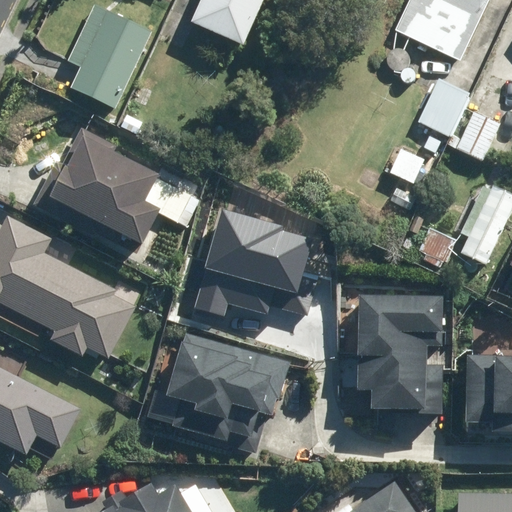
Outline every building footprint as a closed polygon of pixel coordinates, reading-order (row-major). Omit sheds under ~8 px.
[(257,0),(196,0),(188,19),(238,41),(257,0)] [(406,0),(393,29),(459,60),(486,0),(406,0)] [(113,109),(150,34),(93,6),(67,61),(80,67),(70,88),(113,109)] [(60,28),(45,22),(37,40),(52,47),(60,28)] [(437,77),(417,120),(448,134),(468,92),(437,77)] [(146,99),(151,89),(137,84),(133,92),(146,99)] [(481,161),(500,123),(474,110),(456,149),(481,161)] [(31,203),(94,235),(96,232),(116,242),(121,232),(138,241),(156,205),(141,198),(154,171),(112,150),(115,145),(79,126),(60,162),(54,159),(31,203)] [(440,141),(428,135),(422,147),(434,153),(440,141)] [(447,144),(456,148),(460,139),(451,135),(447,144)] [(511,203),(511,194),(491,185),(489,188),(481,185),(458,232),(466,236),(459,251),(484,263),(511,203)] [(415,197),(395,187),(389,200),(409,210),(415,197)] [(42,252),(50,237),(5,214),(0,224),(0,302),(53,329),(48,338),(80,355),(85,345),(107,357),(134,306),(112,295),(115,289),(42,252)] [(416,233),(423,218),(415,215),(408,230),(416,233)] [(444,262),(454,239),(427,226),(417,250),(444,262)] [(396,409),(441,409),(441,368),(428,367),(428,338),(446,338),(447,300),(363,300),(362,381),(378,381),(378,429),(396,429),(396,409)] [(296,374),(187,337),(167,397),(183,402),(174,427),(257,454),(276,398),(287,402),(296,374)] [(491,367),(472,367),(471,417),(500,418),(500,428),(511,428),(511,360),(491,360),(491,367)] [(0,441),(23,453),(33,434),(58,447),(78,407),(0,367),(0,441)] [(109,511),(200,511),(175,471),(109,511)] [(415,511),(401,491),(369,511),(415,511)] [(511,511),(511,492),(457,492),(455,511),(511,511)]
